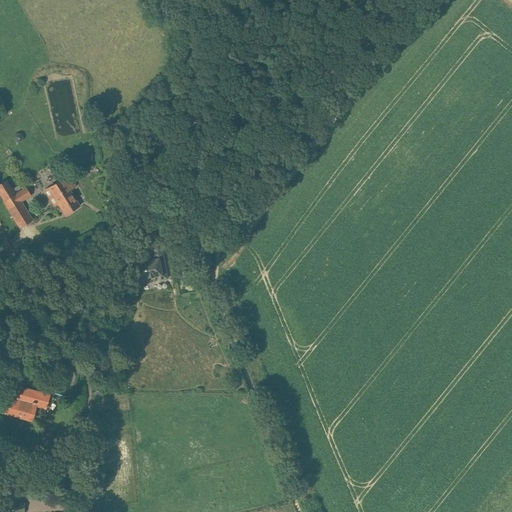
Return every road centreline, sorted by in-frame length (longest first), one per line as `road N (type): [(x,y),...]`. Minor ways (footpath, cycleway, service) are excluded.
road 1 (track): [(216,246),(214,290),(299,511)]
road 2 (track): [(283,183),(432,0)]
road 3 (track): [(0,275),(194,204)]
road 4 (track): [(194,204),(196,0)]
